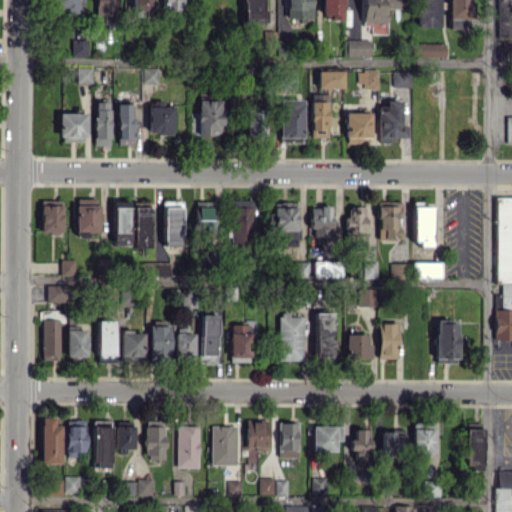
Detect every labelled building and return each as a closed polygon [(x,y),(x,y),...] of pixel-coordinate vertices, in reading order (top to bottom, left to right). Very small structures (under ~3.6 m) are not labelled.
[(53,0),(53,13),(76,13),(76,0),(53,0)] [(120,0),(94,0),(95,15),(102,15),(103,24),(116,23),(115,4),(121,4),(120,0)] [(151,0),(130,0),(131,10),(152,9),(151,0)] [(161,0),(162,11),(179,10),(178,0),(161,0)] [(265,23),(265,0),(241,0),(241,22),(265,23)] [(310,18),(310,0),(285,0),(286,18),(310,18)] [(341,0),(320,0),(321,14),(329,14),(329,20),(342,20),(341,0)] [(387,8),(398,8),(398,0),(361,0),(361,21),(386,22),(387,8)] [(438,26),(437,0),(416,0),(417,26),(438,26)] [(469,0),(448,0),(448,28),(460,28),(460,18),(469,18),(469,0)] [(511,0),(496,0),(496,38),(511,37),(511,0)] [(86,39),(69,39),(70,56),(86,56),(86,39)] [(342,57),(369,56),(368,39),(342,40),(342,57)] [(415,58),(446,56),(445,42),(414,44),(415,58)] [(91,67),(75,67),(75,82),(90,82),(91,67)] [(156,67),(140,68),(141,83),(156,83),(156,67)] [(362,88),(376,88),(376,69),(356,69),(355,82),(362,82),(362,88)] [(341,70),(315,71),(316,88),(341,88),(341,70)] [(392,86),(409,86),(409,71),(391,71),(392,86)] [(326,137),(326,93),(309,93),(309,137),(326,137)] [(301,99),(278,99),(277,137),(300,138),(301,99)] [(189,135),(219,135),(219,100),(196,100),(196,112),(189,112),(189,135)] [(108,144),(108,102),(93,101),(92,144),(108,144)] [(133,143),(132,116),(129,116),(129,103),(115,104),(116,144),(133,143)] [(172,105),(147,105),(147,133),(171,134),(172,105)] [(263,137),(264,109),(245,108),(243,136),(263,137)] [(58,141),(84,141),(84,112),(58,113),(58,141)] [(343,143),(368,144),(369,112),(344,112),(343,143)] [(511,196),(493,197),(495,281),(499,282),(500,309),(491,309),(492,340),(511,339),(511,347),(511,346),(511,196)] [(96,232),(96,198),(74,198),(74,236),(85,236),(85,232),(96,232)] [(39,233),(60,233),(60,200),(39,200),(39,233)] [(252,200),(231,200),(231,245),(251,245),(252,200)] [(111,245),(127,245),(128,201),(112,201),(111,245)] [(162,245),(180,245),(179,201),(161,201),(162,245)] [(193,229),(211,229),(212,201),(193,201),(193,229)] [(376,239),(397,239),(397,218),(399,218),(399,201),(376,201),(376,239)] [(296,202),(272,202),(272,231),(280,231),(280,246),(294,246),(296,202)] [(310,206),(309,236),(329,236),(330,206),(310,206)] [(364,206),(345,206),(346,239),(365,238),(364,206)] [(430,206),(413,206),(413,246),(430,246),(430,206)] [(132,247),(148,247),(148,207),(131,207),(132,247)] [(73,276),(73,260),(59,259),(58,276),(73,276)] [(141,261),(140,275),(168,276),(168,262),(141,261)] [(308,277),(308,262),(296,261),(296,276),(308,277)] [(310,277),(339,277),(339,261),(310,261),(310,277)] [(375,261),(361,262),(361,277),(375,277),(375,261)] [(404,279),(404,263),(388,262),(387,278),(404,279)] [(439,262),(409,262),(409,277),(439,277),(439,262)] [(64,301),(64,284),(45,284),(45,301),(64,301)] [(356,288),(357,306),(375,306),(374,288),(356,288)] [(314,312),(313,356),(330,356),(331,312),(314,312)] [(215,314),(199,314),(199,355),(215,355),(215,314)] [(276,360),(301,360),(302,315),(277,314),(276,360)] [(40,360),(58,359),(57,319),(39,320),(40,360)] [(434,363),(456,362),(455,319),(433,320),(434,363)] [(114,320),(96,320),(95,354),(107,354),(107,359),(113,359),(114,320)] [(249,324),(227,324),(228,357),(249,356),(249,324)] [(168,325),(148,325),(147,357),(168,358),(168,325)] [(85,327),(65,327),(65,356),(85,356),(85,327)] [(192,330),(174,330),(173,357),(192,357),(192,330)] [(143,331),(119,331),(119,356),(142,356),(143,331)] [(368,333),(344,334),(344,358),(368,357),(368,333)] [(59,463),(59,424),(52,424),(52,417),(39,417),(39,463),(59,463)] [(84,420),(64,419),(64,456),(76,457),(76,452),(84,452),(84,420)] [(107,467),(109,420),(91,420),(90,462),(93,462),(93,467),(107,467)] [(266,449),(267,421),(245,420),(244,461),(255,461),(255,449),(266,449)] [(163,421),(143,421),(143,457),(162,458),(163,421)] [(277,457),(296,457),(296,422),(276,422),(277,457)] [(132,448),(132,425),(114,425),(114,453),(124,453),(124,448),(132,448)] [(197,467),(196,425),(174,425),(175,467),(197,467)] [(235,464),(234,425),(208,425),(209,465),(235,464)] [(311,425),(310,450),(335,451),(335,440),(341,440),(341,426),(311,425)] [(463,471),(480,472),(481,429),(464,428),(463,471)] [(348,439),(347,450),(353,450),(352,459),(368,460),(368,429),(353,429),(352,439),(348,439)] [(378,431),(377,455),(402,456),(403,431),(378,431)] [(511,511),(511,469),(493,469),(493,511),(511,511)] [(62,492),(77,492),(77,475),(62,476),(62,492)] [(272,477),(258,477),(258,494),(272,494),(272,477)] [(325,493),(325,477),(310,477),(310,493),(325,493)] [(61,479),(49,478),(48,494),(61,495),(61,479)] [(285,479),(273,480),(274,496),(285,495),(285,479)] [(239,495),(239,480),(225,480),(224,495),(239,495)] [(437,480),(420,480),(420,496),(437,496),(437,480)]
